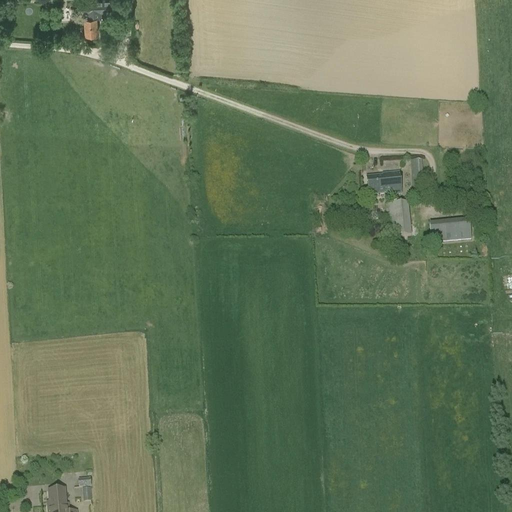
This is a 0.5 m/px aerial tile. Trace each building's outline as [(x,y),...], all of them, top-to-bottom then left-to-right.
[(96,18),(100,18),(100,13),(116,12),(116,8),(121,8),(120,0),(83,0),(84,14),(88,13),(88,18),(84,18),(85,34),(97,33),(96,18)] [(424,181),(422,161),(411,162),(413,182),(424,181)] [(382,177),(367,178),(368,196),(384,195),(384,196),(401,195),(399,173),(382,175),(382,177)] [(412,237),(408,204),(385,206),(389,239),(412,237)] [(431,244),(471,240),(470,221),(430,224),(431,244)] [(79,489),(91,488),(91,480),(78,480),(79,489)] [(82,490),(83,503),(91,503),(90,489),(82,490)] [(47,511),(67,511),(67,505),(65,506),(64,491),(48,492),(49,503),(47,503),(47,511)]
